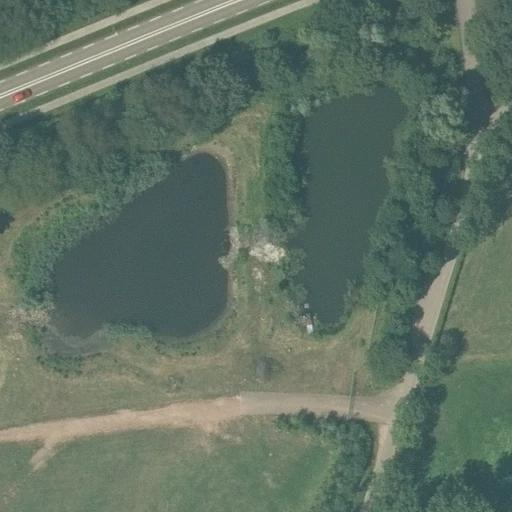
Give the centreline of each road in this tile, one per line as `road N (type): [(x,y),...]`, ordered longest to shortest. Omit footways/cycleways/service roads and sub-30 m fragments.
road 1 (unclassified): [(366,511),(472,166),(464,0)]
road 2 (secondary): [(0,96),(240,0)]
road 3 (track): [(0,437),(239,406)]
